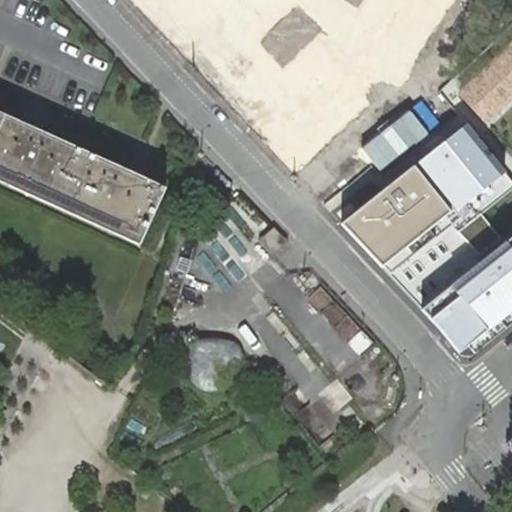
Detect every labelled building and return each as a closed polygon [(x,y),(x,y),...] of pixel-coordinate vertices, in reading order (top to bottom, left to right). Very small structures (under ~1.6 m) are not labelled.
[(130,0),(188,60),(220,30),(190,0),(130,0)] [(312,0),(359,48),(401,8),(393,0),(312,0)] [(511,0),(502,0),(511,12),(511,11),(511,0)] [(511,102),(511,47),(459,96),(486,126),(511,102)] [(0,113),(0,182),(139,245),(165,188),(0,113)] [(456,120),(334,220),(380,276),(430,236),(424,229),(440,216),(445,222),(485,190),(480,184),(497,171),(456,120)] [(272,230),(260,241),(274,256),(289,242),(274,227),(272,230)] [(443,293),(415,316),(442,349),(473,353),(511,322),(511,232),(441,288),(443,293)] [(222,243),(206,254),(220,275),(236,265),(222,243)] [(199,335),(191,340),(187,346),(185,349),(184,358),(183,367),(184,376),(192,385),(200,390),(208,393),(215,392),(224,390),(232,385),(238,378),(242,370),(243,363),(243,354),(239,345),(231,339),(221,337),(208,335),(199,335)] [(511,430),(500,441),(511,456),(511,430)]
